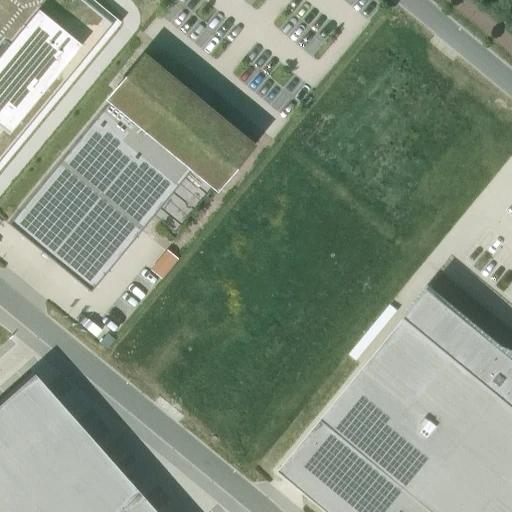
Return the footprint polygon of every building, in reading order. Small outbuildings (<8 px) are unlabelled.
[(0,0),(0,167),(117,22),(89,0),(0,0)] [(108,100),(6,224),(88,291),(190,168),(213,186),(214,186),(214,185),(215,186),(247,146),(247,145),(247,144),(202,107),(201,108),(201,107),(203,104),(202,103),(199,106),(194,101),(190,98),(192,95),(191,94),(188,97),(187,96),(188,95),(143,58),(142,59),(142,58),(141,59),(141,58),(131,70),(108,98),(109,98),(108,99),(108,100)] [(166,251),(151,270),(160,278),(175,259),(166,251)] [(428,288),(278,470),(287,477),(292,480),(292,479),(306,490),(305,492),(329,511),(511,511),(511,359),(501,350),(502,349),(428,288)] [(154,511),(32,373),(0,401),(0,511),(154,511)]
